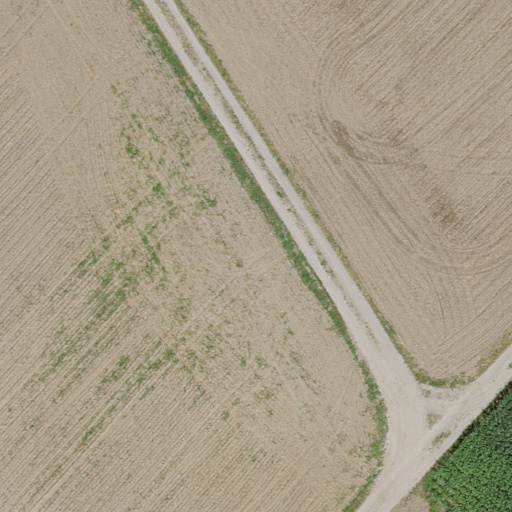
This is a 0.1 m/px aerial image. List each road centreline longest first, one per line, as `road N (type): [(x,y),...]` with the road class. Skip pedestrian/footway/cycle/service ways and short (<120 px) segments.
road 1 (track): [(161,0),(395,400),(404,468)]
road 2 (track): [(511,353),(359,511)]
